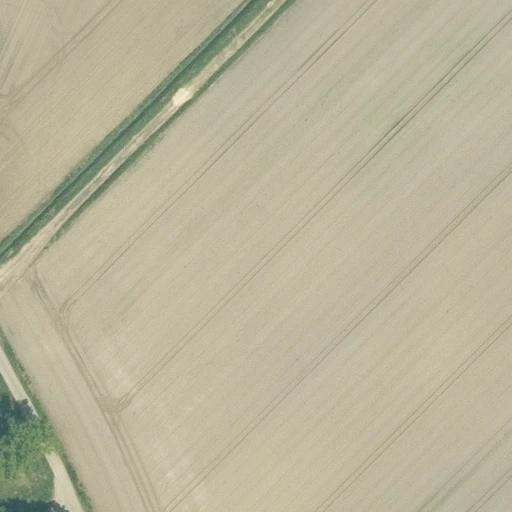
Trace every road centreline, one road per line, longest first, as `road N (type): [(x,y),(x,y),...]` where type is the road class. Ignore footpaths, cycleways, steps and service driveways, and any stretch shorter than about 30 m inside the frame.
road 1 (track): [(277,0),(0,278)]
road 2 (track): [(0,361),(77,511)]
